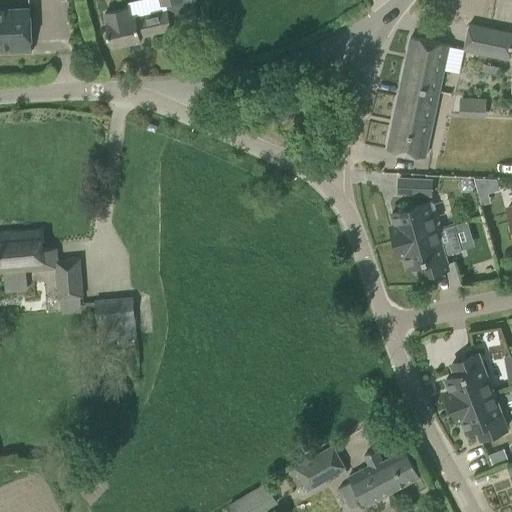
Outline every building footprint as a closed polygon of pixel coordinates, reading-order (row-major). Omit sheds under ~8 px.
[(167,10),(133,18),(130,7),(104,12),(106,24),(105,24),(110,47),(141,40),(140,36),(172,29),(167,10)] [(0,52),(31,51),(30,8),(0,9),(0,48),(0,52)] [(511,46),(511,31),(469,23),(463,50),(509,60),(511,46)] [(411,37),(398,95),(436,103),(448,45),(411,37)] [(436,103),(398,95),(387,149),(425,157),(436,103)] [(489,116),(489,97),(462,96),(462,115),(489,116)] [(431,180),(399,178),(398,192),(431,194),(431,180)] [(436,229),(440,228),(432,201),(392,213),(395,224),(391,226),(395,241),(436,229)] [(436,229),(395,241),(400,256),(404,255),(407,267),(418,264),(421,275),(447,267),(436,229)] [(0,234),(0,273),(4,273),(5,291),(27,290),(26,270),(56,268),(57,299),(82,297),(79,259),(57,260),(56,246),(42,247),(41,232),(0,234)] [(132,297),(95,299),(98,340),(136,338),(132,297)] [(491,391),(477,354),(451,364),(456,375),(446,379),(450,390),(446,392),(452,407),(491,391)] [(506,429),(491,391),(452,407),(457,422),(461,420),(466,431),(476,427),(480,439),(506,429)] [(334,445),(294,467),(308,491),(347,469),(334,445)] [(361,502),(363,506),(420,476),(405,449),(382,461),(376,449),(364,456),(369,465),(348,476),(351,482),(339,488),(349,508),(361,502)] [(262,511),(278,503),(265,482),(227,504),(231,511),(262,511)]
